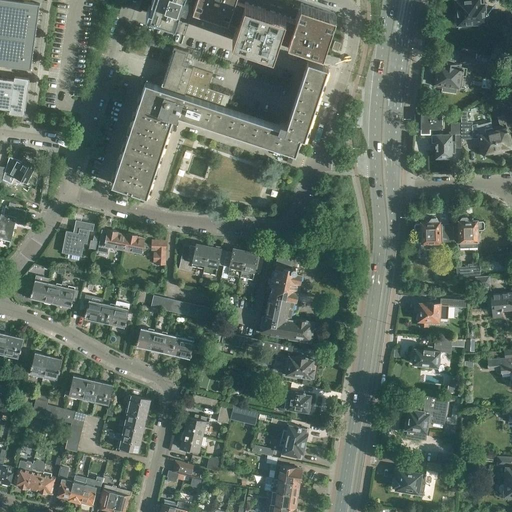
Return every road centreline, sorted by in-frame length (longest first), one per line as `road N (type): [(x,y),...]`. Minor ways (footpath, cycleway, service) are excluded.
road 1 (primary): [(374,164),(377,265),(340,511)]
road 2 (primary): [(352,511),(393,185)]
road 3 (residential): [(145,511),(168,407),(161,382),(0,302)]
road 4 (unclassified): [(67,189),(173,220),(283,227),(316,164)]
road 5 (primary): [(393,185),(410,0)]
road 6 (unclassified): [(316,164),(356,36),(357,8),(347,0)]
road 7 (primary): [(389,0),(374,164)]
